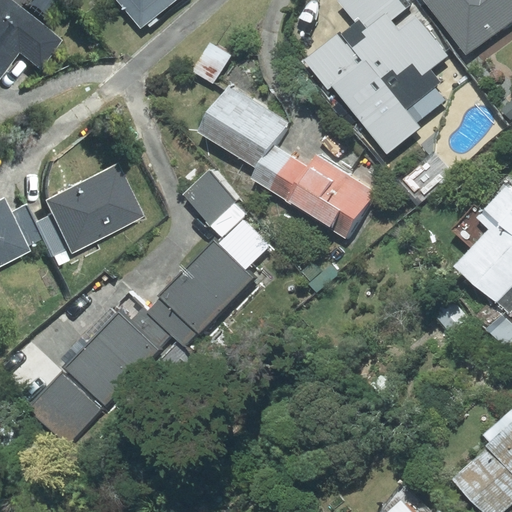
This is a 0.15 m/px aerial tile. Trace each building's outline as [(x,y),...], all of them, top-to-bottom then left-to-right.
[(33,65),(56,35),(9,0),(0,0),(0,73),(16,52),(33,65)] [(126,0),(150,30),(186,0),(126,0)] [(426,124),(413,109),(446,82),(436,69),(454,54),(422,15),(405,30),(396,20),(417,3),(414,0),(346,0),(329,15),(342,30),(310,57),(336,88),(340,84),(395,149),(426,124)] [(511,0),(431,0),(474,55),(511,25),(511,0)] [(236,54),(214,41),(196,72),(218,85),(236,54)] [(232,84),(204,130),(264,167),(265,165),(279,143),(281,141),(292,122),(232,84)] [(355,237),(382,195),(320,156),(314,165),(279,143),(265,165),(264,167),(258,176),(355,237)] [(65,252),(140,215),(114,162),(39,198),(65,252)] [(215,168),(187,193),(216,226),(245,201),(215,168)] [(511,295),(511,187),(486,217),(498,226),(463,266),(506,303),(511,295)] [(23,246),(39,238),(22,203),(6,211),(0,198),(0,265),(26,253),(23,246)] [(206,331),(259,273),(219,237),(167,296),(206,331)] [(111,403),(164,348),(136,322),(126,312),(74,368),(111,403)] [(107,409),(70,369),(32,404),(68,445),(107,409)] [(492,511),(511,511),(511,416),(493,434),(501,442),(461,477),(492,511)] [(434,511),(421,496),(402,511),(434,511)]
